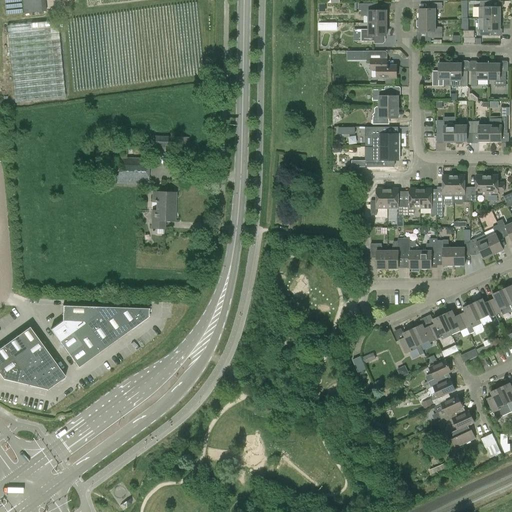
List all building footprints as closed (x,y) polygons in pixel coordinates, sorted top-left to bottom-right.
[(22,0),(24,13),(46,11),(44,0),(22,0)] [(480,1),(480,7),(478,7),(479,18),(500,18),(500,8),(502,8),(503,7),(503,1),(480,1)] [(427,3),(427,9),(419,9),(419,20),(436,20),(436,9),(442,9),(442,3),(427,3)] [(368,16),(368,23),(386,23),(386,10),(377,10),(377,4),(359,4),(359,10),(361,10),(361,16),(368,16)] [(492,36),(492,30),(500,30),(500,18),(479,18),(479,29),(480,29),(480,36),(492,36)] [(442,27),(436,27),(436,20),(419,20),(419,32),(427,32),(427,38),(442,38),(442,27)] [(7,26),(15,102),(65,97),(58,21),(7,26)] [(374,41),(374,35),(386,35),(386,23),(368,23),(369,29),(361,30),(361,41),(374,41)] [(370,70),(377,70),(377,78),(396,78),(396,65),(387,65),(387,58),(370,58),(370,70)] [(439,63),(439,71),(433,71),(432,86),(443,86),(444,79),(450,79),(450,63),(439,63)] [(450,79),(450,86),(467,86),(468,71),(462,71),(462,63),(450,63),(450,79)] [(477,86),(477,80),(488,80),(489,63),(477,63),(477,71),(471,71),(471,86),(477,86)] [(495,86),(499,86),(506,86),(506,71),(500,71),(500,63),(489,63),(488,80),(495,80),(495,86)] [(379,101),(379,107),(398,107),(398,96),(389,96),(389,89),(385,90),(373,90),(373,101),(379,101)] [(389,124),(389,118),(398,118),(398,107),(379,107),(377,107),(375,109),(375,113),(373,114),(373,115),(374,116),(373,117),(373,124),(389,124)] [(490,121),(490,125),(490,141),(501,141),(501,143),(509,143),(509,133),(507,133),(508,107),(500,107),(500,121),(490,121)] [(455,125),(444,125),(444,121),(438,121),(438,141),(455,141),(455,125)] [(467,141),(467,133),(473,133),(473,121),(467,121),(467,125),(455,125),(455,141),(457,144),(462,144),(463,142),(463,141),(467,141)] [(490,125),(479,125),(479,121),(473,121),(473,133),(479,133),(479,141),(490,141),(490,125)] [(366,127),(366,147),(399,147),(399,134),(387,134),(387,127),(366,127)] [(168,137),(155,136),(155,147),(168,148),(168,137)] [(175,137),(175,157),(189,158),(189,137),(175,137)] [(126,141),(114,140),(114,158),(106,158),(105,183),(148,184),(149,158),(126,158),(126,141)] [(386,167),(386,160),(399,160),(399,147),(366,147),(366,158),(366,160),(351,160),(351,167),(386,167)] [(443,195),(454,195),(454,175),(443,175),(443,195)] [(454,195),(454,202),(455,202),(457,204),(462,204),(463,202),(470,202),(470,187),(465,187),(465,175),(454,175),(454,195)] [(476,187),(470,187),(470,202),(476,202),(476,195),(487,195),(487,175),(476,175),(476,187)] [(504,183),(498,183),(498,175),(487,175),(487,195),(498,195),(498,192),(504,192),(504,183)] [(376,215),(376,208),(387,208),(387,188),(376,188),(376,200),(371,200),(371,215),(376,215)] [(404,201),(398,201),(398,188),(387,188),(387,208),(398,208),(398,215),(404,215),(404,201)] [(410,201),(404,201),(404,215),(414,215),(415,209),(421,209),(421,188),(410,188),(410,201)] [(421,209),(431,209),(431,215),(437,215),(437,203),(437,201),(431,200),(431,188),(421,188),(421,209)] [(165,229),(165,221),(174,221),(176,192),(153,191),(152,202),(156,202),(156,211),(152,210),(151,229),(165,229)] [(511,192),(503,196),(506,202),(511,199),(511,192)] [(511,222),(505,226),(502,220),(497,222),(498,225),(504,238),(509,235),(511,241),(511,222)] [(503,249),(499,240),(504,238),(498,225),(493,227),(496,234),(486,238),(493,254),(503,249)] [(398,268),(398,258),(404,258),(404,238),(398,238),(398,241),(394,241),(393,242),(393,251),(388,251),(388,268),(398,268)] [(420,271),(420,268),(421,268),(421,251),(415,251),(415,241),(410,241),(410,238),(404,238),(404,258),(410,258),(410,268),(412,268),(412,271),(420,271)] [(486,238),(476,243),(474,239),(471,240),(471,255),(476,255),(476,250),(479,249),(483,258),(493,254),(486,238)] [(421,251),(421,268),(422,268),(422,269),(427,269),(427,268),(432,268),(431,258),(437,258),(437,240),(437,239),(430,239),(430,244),(427,244),(427,251),(421,251)] [(454,248),(449,248),(448,240),(443,240),(437,240),(437,258),(443,258),(443,265),(454,265),(454,248)] [(465,248),(454,248),(454,265),(465,265),(465,255),(471,255),(471,240),(465,240),(465,248)] [(388,251),(382,251),(382,244),(371,244),(371,258),(376,258),(376,268),(388,268),(388,251)] [(511,285),(502,289),(510,305),(511,304),(511,285)] [(511,310),(510,305),(502,289),(493,294),(495,298),(489,300),(496,314),(501,312),(503,315),(511,310)] [(490,317),(496,314),(489,300),(484,303),(482,298),(473,303),(480,319),(489,315),(490,317)] [(482,324),(480,319),(473,303),(463,307),(465,312),(460,314),(466,328),(467,328),(470,334),(475,331),(473,328),(482,324)] [(62,305),(61,321),(50,329),(77,367),(148,316),(148,308),(62,305)] [(460,331),(466,328),(460,314),(455,316),(452,310),(442,315),(452,335),(460,331)] [(443,339),(452,335),(442,315),(433,319),(435,323),(429,326),(436,340),(442,337),(443,339)] [(430,342),(436,340),(429,326),(424,328),(422,324),(413,328),(420,344),(429,340),(430,342)] [(29,327),(0,347),(0,374),(3,379),(47,389),(65,376),(29,327)] [(424,353),(420,344),(413,328),(403,333),(405,337),(399,340),(406,353),(417,348),(420,354),(424,353)] [(458,345),(443,349),(445,356),(460,351),(458,345)] [(477,349),(462,353),(464,360),(479,356),(477,349)] [(363,357),(365,364),(376,359),(373,353),(363,357)] [(353,360),(358,372),(366,369),(360,357),(353,360)] [(431,387),(433,386),(444,381),(441,376),(451,371),(445,360),(429,367),(434,379),(428,382),(431,387)] [(432,399),(433,400),(432,400),(435,406),(448,400),(445,394),(455,390),(450,378),(444,381),(433,386),(436,392),(434,393),(433,395),(432,396),(432,399)] [(511,411),(511,386),(511,387),(510,383),(500,387),(511,411)] [(487,398),(493,412),(496,418),(511,411),(500,387),(491,392),(493,396),(487,398)] [(437,425),(443,423),(453,418),(456,417),(453,411),(463,407),(457,395),(448,400),(435,406),(434,408),(436,412),(438,412),(432,415),(437,425)] [(469,410),(456,417),(453,418),(458,429),(451,432),(454,438),(467,432),(465,426),(474,422),(469,410)] [(492,434),(481,438),(486,448),(496,443),(492,434)]
